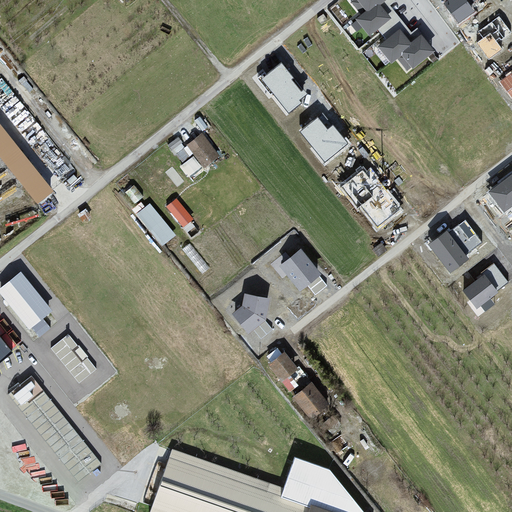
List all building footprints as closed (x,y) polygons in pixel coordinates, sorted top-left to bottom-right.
[(378,0),(349,0),(358,11),(353,14),(366,32),(388,16),(377,1),(378,0)] [(476,0),(448,0),(444,3),(458,23),(475,11),(470,4),(476,0)] [(410,63),(431,47),(418,30),(408,38),(397,23),(375,40),(388,57),(393,54),(402,65),(407,60),(410,63)] [(308,98),(286,59),(262,72),(283,111),(308,98)] [(511,72),(500,82),(511,98),(511,72)] [(297,128),(325,162),(351,141),(324,107),(297,128)] [(0,124),(0,156),(39,205),(55,193),(0,124)] [(202,135),(188,146),(206,169),(220,159),(202,135)] [(511,173),(489,192),(504,212),(511,205),(511,173)] [(177,194),(166,203),(183,224),(194,216),(177,194)] [(150,204),(139,213),(166,246),(177,237),(150,204)] [(447,230),(429,244),(451,272),(469,258),(447,230)] [(278,253),(281,260),(292,255),(288,247),(278,253)] [(321,275),(300,250),(280,266),(300,291),(321,275)] [(51,308),(20,269),(0,285),(0,290),(28,326),(51,308)] [(484,274),(463,290),(477,309),(498,292),(484,274)] [(270,299),(245,294),(242,305),(232,314),(248,334),(266,320),(270,299)] [(69,330),(50,345),(79,380),(98,366),(69,330)] [(0,358),(12,349),(0,334),(0,358)] [(285,353),(270,366),(284,383),(299,370),(285,353)] [(32,372),(9,388),(21,404),(44,388),(32,372)] [(312,384),(295,398),(313,420),(330,406),(312,384)] [(280,488),(171,450),(151,511),(362,511),(328,467),(292,455),(280,488)]
